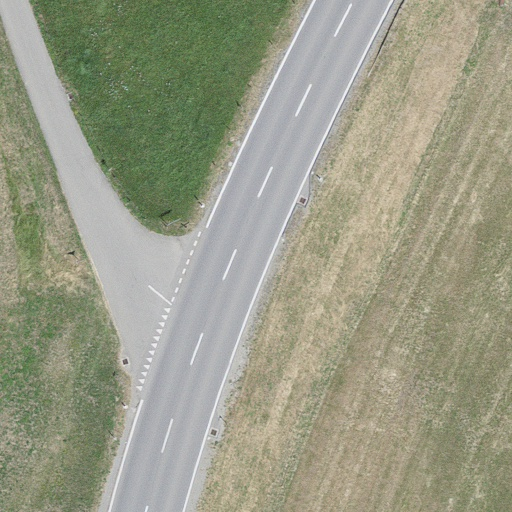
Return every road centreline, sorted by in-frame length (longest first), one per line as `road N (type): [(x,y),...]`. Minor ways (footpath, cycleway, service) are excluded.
road 1 (unclassified): [(203,330),(114,246),(57,123),(13,0)]
road 2 (secondary): [(203,330),(353,0)]
road 3 (secondary): [(145,511),(203,330)]
